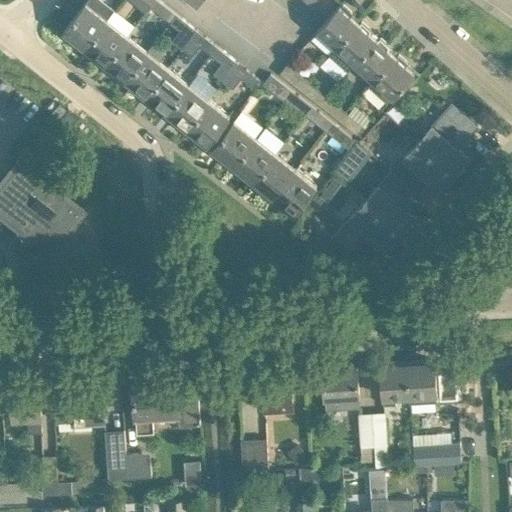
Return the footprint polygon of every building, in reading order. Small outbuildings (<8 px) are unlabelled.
[(177,14),(160,0),(154,0),(150,5),(171,22),(177,14)] [(186,0),(197,9),(204,0),(186,0)] [(85,46),(86,45),(107,18),(86,1),(64,29),(65,30),(66,29),(73,34),(72,35),(85,46)] [(330,54),(358,21),(351,14),(353,12),(343,4),(342,6),(340,4),(309,38),(310,40),(312,38),(330,54)] [(183,48),(197,29),(177,14),(171,22),(181,30),(173,40),(183,48)] [(107,61),(128,34),(107,18),(86,45),(93,50),(92,51),(106,62),(107,61)] [(348,70),(356,62),(377,38),(369,31),(371,29),(362,20),(360,22),(358,21),(330,54),(348,70)] [(218,46),(197,29),(183,48),(192,55),(201,44),(212,53),(218,46)] [(126,78),(127,77),(148,50),(128,34),(107,61),(113,66),(112,68),(126,78)] [(374,78),(396,54),(388,47),(390,45),(380,37),(379,39),(377,38),(356,62),(374,78)] [(154,42),(148,50),(127,77),(134,82),(133,84),(146,95),(147,93),(168,66),(157,57),(164,50),(154,42)] [(224,80),(239,62),(218,46),(212,53),(223,62),(214,73),(224,80)] [(397,55),(396,54),(374,78),(369,84),(388,101),(415,71),(406,64),(408,62),(399,54),(397,55)] [(259,78),(239,62),(224,80),(233,87),(241,77),(253,86),(259,78)] [(280,72),(300,88),(306,80),(307,78),(287,63),(280,72)] [(167,111),(168,109),(189,82),(168,66),(147,93),(154,99),(153,100),(167,111)] [(263,82),(285,99),(287,97),(293,90),(271,73),(263,82)] [(325,95),(306,80),(300,88),(319,103),(325,95)] [(420,80),(409,91),(421,102),(432,90),(420,80)] [(187,127),(188,126),(210,99),(189,82),(168,109),(175,115),(173,116),(187,127)] [(313,105),(293,90),(287,97),(307,113),(313,105)] [(369,94),(361,106),(374,114),(382,103),(369,94)] [(345,110),(325,95),(319,103),(339,118),(345,110)] [(230,115),(210,99),(188,126),(195,131),(194,132),(208,143),(230,115)] [(333,121),(313,105),(307,113),(327,129),(333,121)] [(363,124),(345,110),(339,118),(357,133),(363,124)] [(445,110),(418,140),(457,175),(471,159),(457,147),(470,133),(471,134),(471,133),(445,110)] [(235,162),(256,135),(235,118),(212,147),(213,148),(214,146),(221,152),(220,153),(234,164),(235,162)] [(354,138),(333,121),(327,129),(348,146),(354,138)] [(254,180),(255,179),(276,151),(256,135),(235,162),(241,168),(240,169),(254,180)] [(443,190),(457,175),(418,140),(392,169),(417,192),(429,178),(443,190)] [(81,210),(80,209),(61,195),(62,193),(61,193),(60,194),(55,190),(63,180),(57,175),(58,174),(57,173),(56,175),(37,160),(38,158),(37,158),(36,159),(26,151),(18,161),(17,160),(16,161),(18,162),(3,181),(1,180),(0,181),(2,182),(0,184),(0,212),(22,229),(14,239),(20,244),(19,245),(20,246),(21,244),(41,259),(39,261),(40,262),(57,241),(58,242),(59,241),(57,240),(72,221),(74,222),(74,221),(73,220),(81,210)] [(275,195),(297,168),(276,151),(255,179),(262,184),(261,185),(274,196),(275,195)] [(343,157),(336,166),(350,177),(357,168),(343,157)] [(295,212),(317,184),(297,168),(275,195),(282,200),(281,201),(295,212)] [(404,206),(417,192),(392,169),(365,199),(404,234),(418,219),(404,206)] [(390,250),(404,234),(365,199),(330,238),(361,266),(370,257),(364,251),(376,237),(390,250)] [(408,360),(410,393),(411,402),(438,400),(435,360),(424,360),(424,359),(408,360)] [(382,363),(384,403),(397,402),(396,394),(410,393),(408,360),(394,361),(394,362),(382,363)] [(358,365),(337,366),(324,367),(326,408),(342,407),(342,394),(359,393),(358,365)] [(265,409),(293,407),(291,369),(263,371),(265,409)] [(134,379),(137,432),(153,431),(152,414),(179,413),(180,425),(200,424),(198,379),(191,380),(191,386),(178,387),(178,377),(176,377),(176,378),(161,378),(160,378),(160,379),(135,380),(135,379),(134,379)] [(59,400),(60,420),(60,423),(75,422),(75,423),(106,421),(103,381),(71,383),(72,399),(59,400)] [(28,432),(43,431),(40,385),(12,387),(14,416),(27,415),(28,432)] [(454,390),(455,413),(466,412),(464,389),(454,390)] [(385,411),(373,412),(375,444),(376,466),(389,465),(387,443),(385,411)] [(375,444),(373,412),(359,413),(363,461),(373,460),(372,444),(375,444)] [(107,456),(109,477),(128,476),(126,453),(125,428),(105,429),(107,456)] [(241,439),(243,469),(269,468),(267,437),(241,439)] [(414,444),(415,464),(442,462),(462,460),(460,441),(414,444)] [(298,444),(288,450),(295,462),(305,456),(298,444)] [(150,452),(126,453),(128,476),(152,475),(150,452)] [(42,454),(44,481),(58,480),(56,454),(42,454)] [(0,496),(34,497),(34,473),(0,473),(0,496)] [(72,480),(58,480),(44,481),(42,481),(43,493),(72,492),(72,480)] [(387,511),(387,499),(387,496),(371,497),(371,511),(387,511)] [(185,511),(185,498),(169,499),(169,511),(185,511)] [(468,511),(469,498),(442,499),(441,511),(468,511)] [(413,511),(413,499),(387,499),(387,511),(413,511)] [(317,511),(316,500),(303,501),(304,511),(317,511)] [(105,511),(105,503),(89,504),(89,511),(105,511)] [(120,511),(120,503),(105,503),(105,511),(120,511)]
